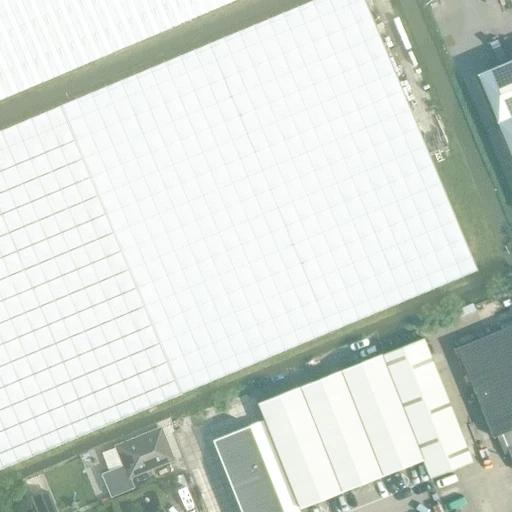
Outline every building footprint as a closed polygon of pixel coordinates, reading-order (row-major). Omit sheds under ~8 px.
[(0,0),(0,98),(181,24),(171,0),(0,0)] [(363,0),(310,0),(58,106),(179,395),(476,271),(363,0)] [(171,0),(181,24),(237,0),(171,0)] [(511,59),(478,74),(511,155),(511,59)] [(0,468),(71,439),(179,395),(58,106),(0,130),(0,468)] [(511,325),(457,348),(494,437),(502,434),(507,447),(511,459),(511,325)] [(259,403),(301,509),(423,460),(431,478),(473,462),(423,338),(259,403)] [(251,425),(214,440),(236,496),(273,481),(251,425)] [(160,430),(116,448),(124,466),(101,475),(111,498),(132,490),(127,479),(172,460),(160,430)] [(242,511),(285,511),(273,481),(236,496),(242,511)] [(46,493),(31,499),(36,511),(53,511),(53,510),(46,493)]
